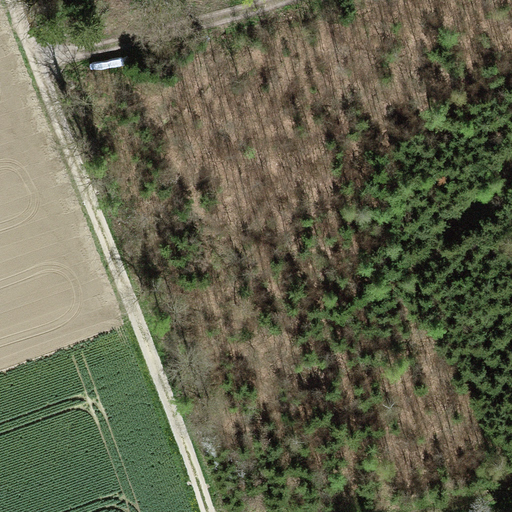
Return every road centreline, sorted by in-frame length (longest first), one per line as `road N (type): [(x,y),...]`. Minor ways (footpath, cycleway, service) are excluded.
road 1 (track): [(35,61),(208,511)]
road 2 (track): [(35,61),(273,0)]
